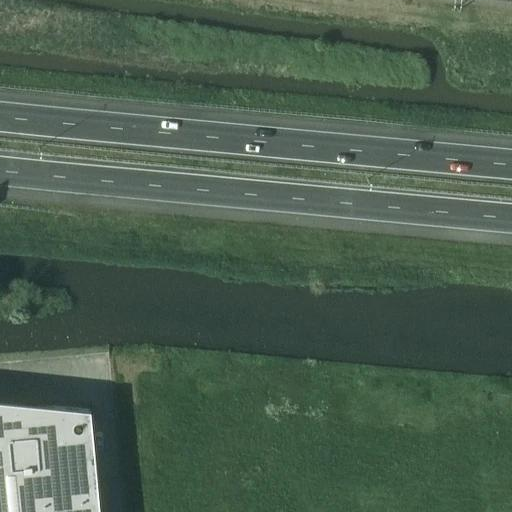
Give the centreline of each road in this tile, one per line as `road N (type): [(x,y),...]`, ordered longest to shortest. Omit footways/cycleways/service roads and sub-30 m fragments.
road 1 (motorway): [(0,170),(511,219)]
road 2 (motorway): [(511,165),(0,117)]
